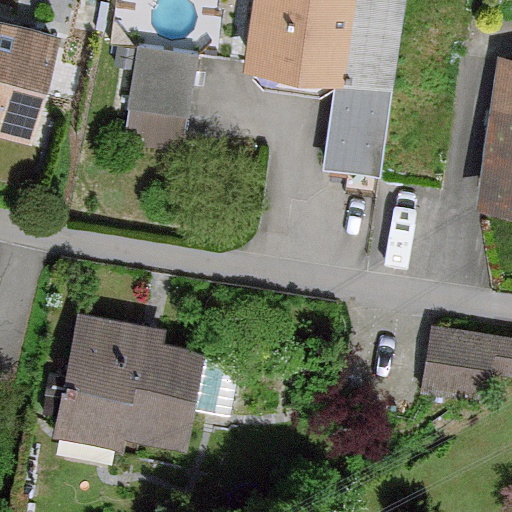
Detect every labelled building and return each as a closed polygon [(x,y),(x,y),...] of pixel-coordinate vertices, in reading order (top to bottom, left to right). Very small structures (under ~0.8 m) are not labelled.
[(408,0),(263,0),(255,66),(339,77),(328,164),(378,170),(389,87),(398,88),(408,0)] [(0,139),(36,148),(64,34),(0,17),(0,139)] [(196,56),(141,49),(133,112),(188,118),(196,56)] [(511,64),(499,63),(488,203),(511,205),(511,64)] [(166,343),(168,331),(80,316),(58,442),(134,455),(137,437),(194,447),(211,351),(166,343)] [(511,342),(433,332),(425,394),(494,403),(497,381),(511,382),(511,342)]
